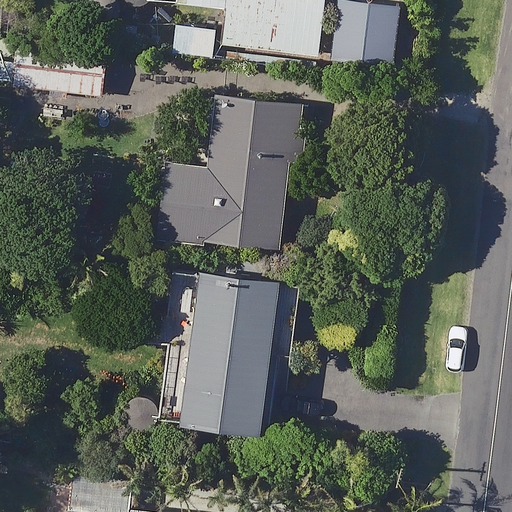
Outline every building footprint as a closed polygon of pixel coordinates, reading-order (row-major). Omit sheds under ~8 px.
[(174,0),(175,1),(222,6),(219,42),(315,52),(320,0),(174,0)] [(394,5),(334,1),(330,59),(390,63),(394,5)] [(84,93),(99,94),(102,68),(0,58),(0,77),(10,78),(9,85),(67,91),(66,98),(84,100),(84,93)] [(162,165),(159,203),(174,205),(172,233),(278,244),(292,107),(216,99),(210,170),(162,165)] [(165,343),(160,416),(176,417),(175,422),(267,429),(268,420),(282,421),(293,278),(254,275),(254,263),(198,259),(197,271),(196,284),(191,283),(192,271),(166,269),(164,305),(141,304),(138,341),(165,343)] [(117,510),(119,471),(68,468),(66,507),(117,510)] [(249,511),(250,501),(125,494),(124,511),(249,511)]
